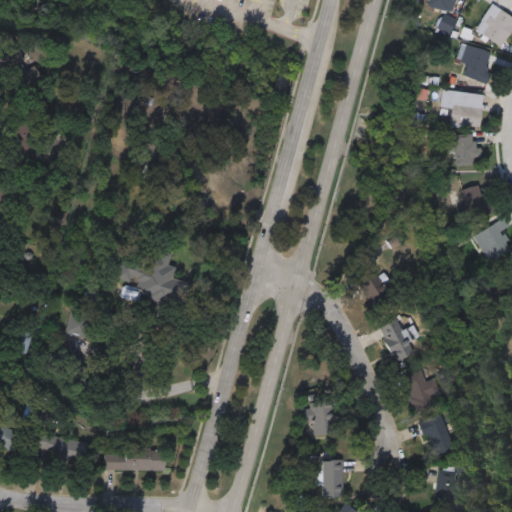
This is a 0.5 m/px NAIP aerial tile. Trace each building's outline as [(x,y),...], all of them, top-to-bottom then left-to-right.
[(451,0),(447,11),(419,1),(419,0),(451,0)] [(478,32),(496,7),(511,18),(511,20),(496,44),(478,32)] [(433,28),(439,12),(452,16),(447,32),(433,28)] [(463,62),(455,60),(460,42),(490,51),(481,81),(460,75),(463,62)] [(480,93),(477,124),(446,121),(449,90),(480,93)] [(43,125),(35,149),(13,141),(21,118),(43,125)] [(451,133),(473,133),(473,164),(451,164),(451,133)] [(0,222),(0,179),(12,182),(3,223),(0,222)] [(458,221),(453,206),(461,204),(456,189),(476,183),(482,202),(488,200),(491,212),(458,221)] [(487,262),(470,236),(501,216),(507,224),(499,230),(510,247),(487,262)] [(179,300),(140,295),(140,299),(122,296),(124,280),(117,279),(119,257),(151,260),(152,250),(171,252),(170,265),(176,265),(174,279),(181,280),(179,300)] [(511,281),(502,271),(511,261),(511,281)] [(378,296),(368,301),(359,285),(369,280),(378,296)] [(94,309),(87,337),(65,332),(72,304),(94,309)] [(376,326),(392,318),(398,329),(409,324),(415,336),(405,340),(411,352),(393,361),(376,326)] [(31,331),(27,352),(14,350),(18,328),(31,331)] [(40,356),(66,347),(70,361),(45,370),(40,356)] [(427,392),(408,399),(400,376),(418,369),(427,392)] [(328,400),(328,430),(315,430),(315,422),(302,422),(302,400),(328,400)] [(448,449),(427,454),(419,418),(440,414),(448,449)] [(17,450),(0,445),(0,421),(23,427),(17,450)] [(39,440),(39,436),(77,436),(77,457),(46,457),(46,440),(39,440)] [(165,470),(105,468),(105,452),(124,453),(124,447),(166,448),(165,470)] [(339,460),(339,495),(319,495),(319,460),(339,460)] [(432,511),(433,468),(455,469),(453,511),(432,511)] [(334,511),(341,502),(357,511),(334,511)]
